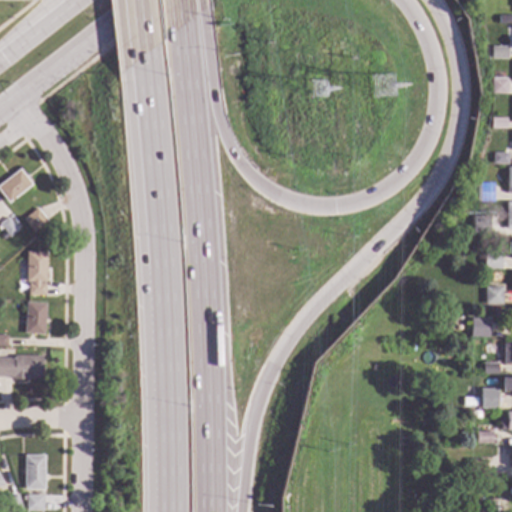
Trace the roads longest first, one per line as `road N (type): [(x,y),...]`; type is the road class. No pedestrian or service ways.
road 1 (motorway): [(239,511),(258,399),(281,355),(431,193),(454,153),(460,61),(433,0)]
road 2 (motorway): [(402,0),(436,68),(435,116),(421,153),(396,184),(372,201),(334,209),(278,202),(250,183),(223,141),(211,100),(201,12)]
road 3 (motorway): [(140,53),(164,511)]
road 4 (motorway): [(210,511),(181,54)]
road 5 (residential): [(11,90),(69,175),(78,208),(80,511)]
road 6 (secondary): [(0,98),(135,0)]
